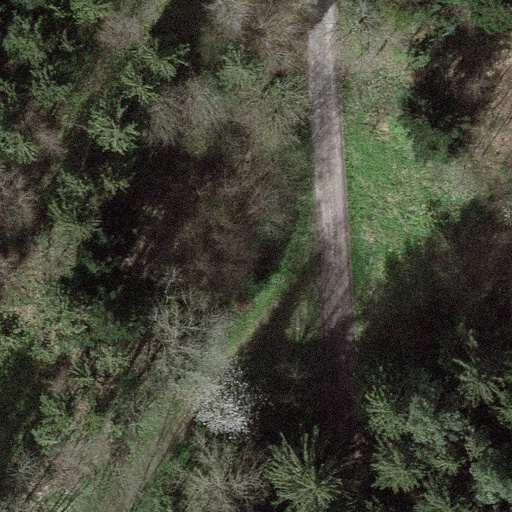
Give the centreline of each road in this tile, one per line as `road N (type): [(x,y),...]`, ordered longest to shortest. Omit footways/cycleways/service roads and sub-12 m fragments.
road 1 (track): [(319,0),(348,511)]
road 2 (track): [(108,511),(328,255)]
